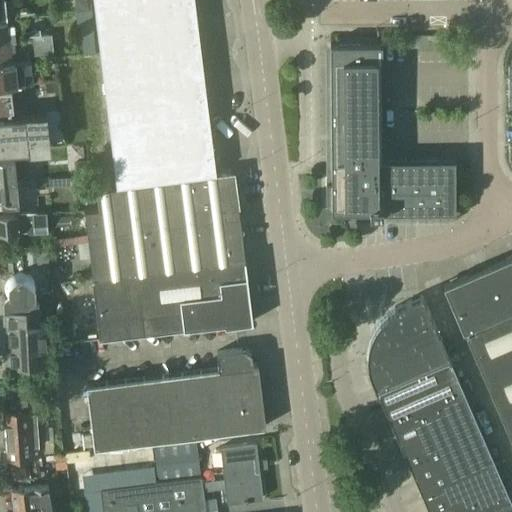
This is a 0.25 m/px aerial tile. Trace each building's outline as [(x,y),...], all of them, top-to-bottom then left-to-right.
[(216,171),(202,59),(194,0),(93,0),(116,184),(216,171)] [(0,24),(0,41),(9,41),(15,40),(13,30),(8,31),(7,24),(0,24)] [(51,34),(33,36),(35,57),(53,56),(51,34)] [(0,60),(11,59),(9,41),(0,41),(0,60)] [(455,210),(454,158),(383,158),(381,42),(330,43),(331,174),(334,174),(334,184),(331,184),(331,193),(334,193),(335,209),(331,209),(331,211),(455,210)] [(0,85),(24,83),(23,71),(31,71),(30,60),(2,62),(0,61),(0,85)] [(0,152),(50,147),(46,112),(10,116),(10,110),(13,110),(10,89),(0,90),(0,152)] [(30,178),(29,157),(0,159),(0,180),(16,179),(30,178)] [(86,159),(75,160),(76,170),(87,169),(86,159)] [(245,257),(238,206),(234,170),(97,187),(99,207),(84,209),(93,276),(90,277),(97,337),(222,321),(222,324),(252,320),(244,257),(245,257)] [(91,178),(74,180),(75,196),(93,194),(91,178)] [(18,207),(16,179),(0,180),(0,199),(1,199),(2,208),(18,207)] [(19,213),(0,214),(0,233),(17,233),(17,231),(33,230),(33,231),(46,230),(45,222),(44,210),(37,210),(37,212),(19,213)] [(11,252),(0,253),(1,261),(12,259),(11,252)] [(511,254),(444,284),(511,441),(511,254)] [(4,311),(3,311),(3,312),(25,311),(25,324),(39,323),(38,302),(32,297),(34,291),(34,285),(31,279),(26,275),(21,274),(15,274),(10,276),(6,280),(4,285),(3,290),(4,295),(7,299),(4,302),(4,311)] [(51,291),(41,292),(42,303),(51,302),(51,291)] [(511,511),(511,501),(450,358),(447,352),(421,294),(393,306),(394,308),(386,313),(379,320),(374,328),(369,337),(376,340),(373,346),(370,356),(370,365),(370,375),(373,384),(376,391),(377,390),(429,511),(511,511)] [(51,363),(48,322),(39,323),(25,324),(25,311),(3,312),(3,315),(6,365),(51,363)] [(265,425),(257,363),(253,363),(251,352),(245,347),(216,351),(218,367),(86,383),(94,446),(265,425)] [(18,379),(6,380),(7,393),(19,392),(18,379)] [(6,411),(3,411),(6,459),(7,459),(10,459),(27,458),(27,456),(41,455),(38,410),(37,395),(11,397),(12,411),(6,411)] [(262,496),(256,441),(220,445),(224,477),(225,486),(227,500),(262,496)] [(199,473),(196,443),(153,448),(157,478),(199,473)] [(63,452),(53,453),(55,467),(65,466),(63,452)] [(37,457),(29,458),(31,478),(40,476),(37,457)] [(11,477),(25,475),(23,463),(10,465),(11,477)] [(205,511),(203,489),(225,486),(224,477),(202,480),(201,475),(99,487),(102,511),(205,511)] [(48,500),(46,484),(10,488),(13,510),(53,505),(58,504),(57,499),(48,500)]
